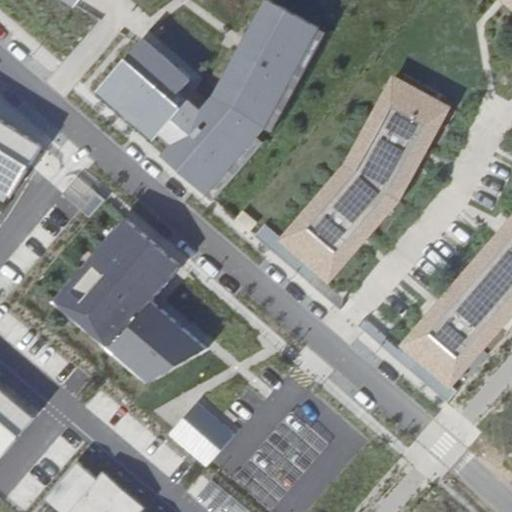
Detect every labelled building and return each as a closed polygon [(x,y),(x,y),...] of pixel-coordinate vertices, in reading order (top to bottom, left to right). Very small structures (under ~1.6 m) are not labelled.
[(326,32),(266,3),(215,95),(204,108),(138,52),(98,99),(216,203),(274,133),(326,32)] [(406,191),(449,105),(394,75),(354,159),(278,242),(322,282),(406,191)] [(0,216),(1,217),(42,143),(0,118),(0,216)] [(136,215),(58,302),(114,352),(156,304),(192,264),(136,215)] [(460,381),(511,321),(511,225),(412,339),(460,381)] [(149,383),(211,353),(156,304),(114,352),(149,383)] [(0,450),(35,408),(0,379),(0,450)] [(210,466),(238,430),(198,398),(170,435),(210,466)] [(270,509),(330,443),(294,410),(234,476),(270,509)] [(133,494),(95,463),(61,504),(70,511),(144,511),(129,499),(133,494)]
